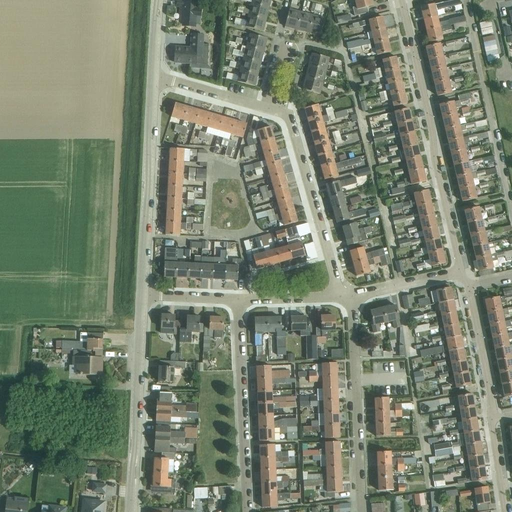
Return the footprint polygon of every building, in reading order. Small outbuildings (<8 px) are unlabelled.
[(371,0),(355,0),(357,7),(353,8),(355,17),(368,13),(367,7),(373,6),(371,0)] [(421,8),(424,20),(437,17),(436,11),(460,5),(459,0),(454,0),(434,5),(421,8)] [(183,23),(196,24),(197,3),(184,2),(183,23)] [(251,3),(248,15),(266,20),(269,8),(251,3)] [(284,27),(296,30),(301,13),(289,10),(284,27)] [(296,30),(308,33),(313,16),(301,13),(296,30)] [(266,20),(248,15),(245,27),(263,32),(266,20)] [(337,18),(338,24),(350,21),(349,15),(337,18)] [(313,16),(308,33),(321,37),(325,19),(313,16)] [(369,21),(352,24),(353,29),(370,25),(372,32),(386,29),(383,17),(369,21)] [(424,20),(427,32),(450,26),(454,25),(466,22),(464,17),(448,20),(449,21),(439,24),(437,17),(424,20)] [(466,22),(454,25),(455,31),(467,28),(466,22)] [(450,26),(427,32),(429,43),(443,40),(441,33),(451,30),(450,26)] [(352,44),(347,45),(348,50),(350,50),(353,49),(389,40),(386,29),(372,32),(374,39),(363,42),(363,41),(352,44)] [(175,47),(175,63),(189,64),(189,69),(207,70),(209,45),(203,44),(203,35),(192,35),(191,48),(175,47)] [(249,35),(246,46),(264,51),(267,39),(249,35)] [(392,52),(389,40),(353,49),(350,50),(351,53),(357,51),(357,52),(365,50),(365,51),(376,48),(378,56),(392,52)] [(426,48),(429,61),(443,57),(440,45),(426,48)] [(246,46),(243,58),(261,63),(264,51),(246,46)] [(312,54),(308,66),(326,71),(329,59),(312,54)] [(386,72),(399,68),(397,57),(383,61),(386,72)] [(446,69),(445,69),(443,57),(429,61),(432,73),(446,69)] [(243,58),(240,70),(258,74),(261,63),(243,58)] [(308,66),(305,78),(323,82),(326,71),(308,66)] [(402,81),(399,68),(386,72),(381,73),(375,74),(376,79),(387,76),(389,84),(402,81)] [(446,69),(432,73),(435,85),(449,81),(446,69)] [(240,70),(237,82),(255,86),(258,74),(240,70)] [(323,82),(305,78),(302,90),(320,94),(323,82)] [(379,93),(380,98),(405,92),(402,81),(389,84),(390,90),(379,93)] [(449,81),(435,85),(438,97),(451,93),(449,81)] [(405,92),(380,98),(381,102),(392,100),(394,107),(408,104),(405,92)] [(440,106),(443,118),(457,115),(455,109),(461,107),(461,105),(469,103),(468,100),(472,99),(470,92),(458,95),(459,101),(440,106)] [(171,117),(183,121),(187,107),(175,104),(171,117)] [(318,105),(305,109),(308,121),(322,117),(318,105)] [(183,121),(195,124),(199,111),(187,107),(183,121)] [(332,107),(326,109),(328,116),(334,114),(332,107)] [(470,107),(461,109),(463,117),(472,115),(470,107)] [(398,125),(412,122),(409,109),(395,113),(396,119),(390,120),(391,122),(383,124),(384,128),(398,125)] [(308,121),(312,133),(325,129),(323,123),(348,116),(347,110),(334,114),(328,116),(308,121)] [(195,124),(207,128),(211,114),(199,111),(195,124)] [(207,128),(219,131),(223,118),(211,114),(207,128)] [(369,119),(370,125),(389,120),(388,115),(369,119)] [(443,118),(446,130),(459,127),(457,115),(443,118)] [(219,131),(231,135),(235,121),(223,118),(219,131)] [(446,130),(449,142),(462,139),(461,132),(467,131),(466,129),(474,127),(475,129),(487,126),(486,120),(473,123),(465,125),(459,127),(446,130)] [(235,121),(231,135),(243,138),(247,125),(235,121)] [(412,122),(398,125),(399,131),(393,132),(394,134),(386,136),(385,134),(373,137),(375,143),(400,137),(400,138),(415,134),(412,122)] [(182,126),(180,133),(187,135),(188,128),(182,126)] [(261,143),(274,139),(271,128),(254,132),(253,136),(249,135),(247,141),(249,147),(255,145),(261,144),(261,143)] [(312,133),(315,145),(328,141),(325,129),(312,133)] [(332,133),(334,139),(350,135),(341,137),(339,131),(332,133)] [(205,133),(204,140),(210,142),(212,135),(205,133)] [(449,142),(451,154),(465,151),(464,145),(470,143),(469,141),(477,139),(477,141),(488,138),(487,133),(476,135),(475,135),(468,136),(469,137),(462,139),(449,142)] [(350,135),(334,139),(336,145),(353,140),(352,134),(350,135)] [(400,138),(403,149),(418,146),(415,134),(400,138)] [(264,155),(277,151),(274,139),(261,143),(261,144),(264,155)] [(229,140),(227,147),(228,147),(225,156),(231,157),(236,142),(229,140)] [(315,145),(318,157),(332,153),(328,141),(315,145)] [(403,149),(406,161),(420,157),(418,146),(403,149)] [(170,149),(169,161),(172,161),(183,162),(184,149),(170,149)] [(267,167),(281,163),(277,151),(264,155),(266,161),(260,163),(260,162),(244,167),(246,173),(262,169),(262,168),(267,166),(267,167)] [(451,154),(454,166),(468,163),(465,151),(451,154)] [(197,162),(208,163),(208,154),(198,153),(197,162)] [(318,157),(322,168),(335,165),(332,153),(318,157)] [(339,157),(341,163),(347,161),(346,155),(339,157)] [(482,163),(483,166),(494,163),(493,156),(481,159),(474,160),(475,165),(482,163)] [(335,165),(322,168),(325,180),(339,177),(337,170),(362,163),(360,157),(335,165)] [(406,161),(409,173),(423,170),(420,157),(406,161)] [(401,162),(400,158),(391,160),(391,158),(381,160),(383,167),(392,165),(392,164),(401,162)] [(169,161),(169,174),(183,175),(183,162),(172,161),(169,161)] [(271,179),(284,175),(281,163),(267,167),(271,179)] [(454,166),(457,178),(471,175),(471,174),(468,163),(454,166)] [(263,174),(262,169),(246,173),(245,173),(247,179),(263,174)] [(357,172),(359,178),(371,175),(369,169),(361,171),(357,172)] [(460,190),(474,187),(472,180),(478,178),(478,177),(485,175),(486,177),(497,174),(496,169),(485,171),(484,170),(476,172),(476,173),(471,174),(471,175),(457,178),(460,190)] [(423,170),(409,173),(410,178),(404,179),(405,182),(398,184),(399,188),(392,190),(393,195),(405,193),(403,187),(412,185),(426,182),(423,170)] [(169,174),(168,186),(172,187),(182,187),(183,175),(169,174)] [(274,190),(287,187),(284,175),(271,179),(274,190)] [(327,186),(330,199),(343,196),(341,188),(357,184),(356,178),(327,186)] [(168,186),(167,199),(182,199),(182,187),(172,187),(168,186)] [(262,194),(268,192),(267,186),(250,191),(251,196),(262,194)] [(277,202),(291,198),(287,187),(274,190),(277,202)] [(474,187),(460,190),(463,202),(476,199),(474,187)] [(417,207),(431,203),(429,192),(414,195),(415,200),(391,206),(392,212),(417,207)] [(330,199),(334,211),(346,208),(343,196),(330,199)] [(350,199),(352,205),(362,202),(361,196),(350,199)] [(281,214),(294,210),(291,198),(277,202),(281,214)] [(167,199),(167,211),(181,211),(182,199),(167,199)] [(394,225),(420,219),(434,215),(431,203),(417,207),(418,213),(393,219),(394,225)] [(346,208),(334,211),(337,224),(350,220),(349,220),(366,215),(364,209),(348,214),(346,208)] [(479,208),(465,211),(468,224),(482,220),(479,208)] [(256,215),(258,220),(269,217),(275,215),(274,209),(267,211),(256,215)] [(378,209),(377,209),(374,210),(368,212),(370,218),(380,216),(378,209)] [(275,215),(269,217),(270,223),(282,220),(284,226),(297,222),(294,210),(281,214),(275,215)] [(167,211),(166,223),(169,223),(180,223),(181,211),(167,211)] [(420,219),(423,231),(437,227),(434,215),(420,219)] [(482,220),(468,224),(471,236),(485,232),(482,220)] [(169,223),(166,223),(165,235),(180,236),(180,230),(203,231),(204,225),(194,224),(186,224),(180,223),(169,223)] [(352,239),(354,245),(365,242),(368,241),(366,235),(372,233),(371,227),(358,231),(357,224),(343,228),(347,241),(352,239)] [(286,237),(286,238),(289,246),(292,260),(305,256),(301,243),(300,237),(296,238),(294,233),(298,232),(297,227),(284,230),(286,237)] [(437,227),(423,231),(425,243),(440,239),(437,227)] [(471,236),(474,248),(488,244),(486,238),(491,237),(491,235),(499,233),(498,229),(490,231),(485,232),(471,236)] [(278,240),(286,237),(284,230),(276,233),(278,240)] [(269,266),(281,263),(277,250),(271,252),(268,240),(272,239),(270,234),(260,237),(262,241),(269,266)] [(410,239),(399,242),(400,248),(420,244),(419,240),(419,239),(411,241),(410,239)] [(428,255),(443,251),(440,239),(425,243),(427,248),(421,249),(422,251),(414,253),(415,258),(428,255)] [(488,244),(474,248),(477,260),(491,257),(490,256),(496,255),(495,254),(496,254),(495,248),(494,247),(502,245),(501,240),(493,242),(493,243),(488,244)] [(190,251),(199,251),(200,242),(191,241),(190,251)] [(260,255),(253,257),(257,270),(269,266),(262,241),(257,242),(260,255)] [(306,244),(311,261),(320,258),(315,241),(306,244)] [(244,243),(247,253),(252,251),(249,242),(244,243)] [(350,252),(353,265),(385,256),(385,255),(384,249),(366,254),(364,249),(367,248),(365,242),(354,245),(356,250),(350,252)] [(277,250),(281,263),(292,260),(289,246),(277,250)] [(177,264),(177,259),(178,249),(165,248),(164,254),(165,254),(165,261),(165,263),(164,263),(163,278),(164,278),(176,278),(177,264)] [(214,265),(213,280),(225,281),(227,250),(222,250),(222,259),(221,260),(220,266),(214,265)] [(491,257),(477,260),(479,272),(493,269),(498,268),(497,261),(496,259),(505,257),(506,259),(511,257),(511,250),(496,254),(495,254),(496,255),(490,256),(491,257)] [(443,251),(428,255),(430,260),(424,262),(425,264),(417,266),(418,270),(431,267),(446,264),(443,251)] [(389,254),(385,255),(385,256),(353,265),(357,277),(371,273),(369,267),(381,264),(382,267),(391,264),(389,254)] [(188,279),(201,280),(202,257),(195,257),(195,265),(189,264),(188,279)] [(214,258),(202,257),(201,280),(213,280),(214,265),(214,258)] [(233,266),(226,266),(225,281),(238,281),(238,282),(238,279),(246,280),(242,260),(233,259),(233,266)] [(396,262),(398,273),(404,272),(402,261),(396,262)] [(176,278),(188,279),(189,264),(177,264),(176,278)] [(436,305),(440,304),(454,301),(451,288),(439,291),(437,291),(433,292),(436,305)] [(511,288),(503,291),(504,297),(511,295),(511,288)] [(402,297),(404,309),(414,307),(411,295),(402,297)] [(486,301),(488,313),(502,310),(501,305),(507,304),(506,301),(511,300),(511,296),(499,299),(499,298),(486,301)] [(440,304),(442,316),(456,313),(454,301),(440,304)] [(396,305),(383,308),(386,323),(392,321),(394,328),(400,327),(398,320),(399,320),(396,305)] [(502,310),(488,313),(490,325),(504,322),(503,316),(509,315),(509,313),(511,312),(511,307),(508,308),(508,309),(502,310)] [(386,323),(383,308),(371,311),(374,325),(372,326),(374,333),(380,332),(378,324),(386,323)] [(424,312),(412,314),(413,321),(425,319),(436,317),(435,312),(424,315),(424,312)] [(442,316),(445,328),(459,325),(456,313),(442,316)] [(161,328),(161,334),(173,335),(180,335),(180,329),(180,322),(175,322),(175,315),(161,315),(161,328)] [(191,333),(199,333),(200,317),(187,316),(186,330),(180,329),(180,335),(179,342),(191,343),(191,333)] [(321,327),(316,327),(316,338),(317,338),(317,344),(325,344),(325,338),(330,338),(330,331),(335,331),(335,316),(321,316),(321,327)] [(204,327),(204,337),(203,360),(207,360),(208,355),(208,352),(210,352),(211,337),(214,337),(214,336),(222,336),(223,318),(210,317),(209,327),(204,327)] [(281,317),(268,318),(268,333),(276,333),(277,349),(277,355),(286,355),(286,349),(285,332),(282,332),(281,317)] [(306,317),(291,317),(291,331),(300,331),(300,337),(306,336),(306,361),(317,360),(316,336),(310,336),(310,329),(306,329),(306,317)] [(265,357),(262,357),(262,347),(263,347),(263,333),(268,333),(268,318),(255,318),(256,347),(256,357),(256,363),(266,363),(265,357)] [(490,325),(493,337),(506,334),(505,328),(511,327),(511,325),(511,324),(511,320),(504,322),(490,325)] [(414,327),(415,334),(439,329),(438,324),(430,326),(429,324),(414,327)] [(445,328),(447,340),(461,337),(459,325),(445,328)] [(493,337),(495,349),(509,347),(509,346),(508,340),(511,339),(511,332),(506,334),(493,337)] [(93,350),(102,350),(103,334),(80,333),(80,342),(62,342),(56,342),(56,344),(51,344),(51,348),(56,348),(55,349),(62,349),(62,351),(70,351),(73,351),(93,352),(93,350)] [(449,352),(450,352),(463,349),(461,337),(447,340),(448,346),(420,351),(422,357),(449,352)] [(511,345),(509,346),(509,347),(495,349),(497,361),(511,359),(511,358),(510,352),(511,351),(511,345)] [(382,347),(373,347),(373,353),(373,358),(383,358),(392,357),(392,352),(382,352),(382,347)] [(405,347),(400,347),(393,347),(393,352),(400,352),(400,357),(405,357),(405,347)] [(450,352),(452,364),(466,362),(463,349),(450,352)] [(93,352),(73,351),(73,357),(72,357),(72,366),(69,366),(69,375),(76,375),(102,376),(102,358),(102,350),(93,350),(93,352)] [(511,357),(511,358),(511,359),(497,361),(500,374),(511,371),(511,357)] [(180,369),(185,369),(185,363),(159,361),(158,382),(173,383),(174,376),(180,376),(180,369)] [(452,364),(454,376),(468,373),(466,362),(452,364)] [(322,371),(309,372),(310,378),(337,376),(337,363),(322,364),(322,371)] [(256,367),(257,380),(272,379),(284,379),(290,379),(290,372),(271,372),(271,367),(256,367)] [(426,380),(425,370),(415,371),(417,381),(426,380)] [(511,371),(500,374),(502,385),(511,383),(511,371)] [(44,372),(35,372),(35,381),(43,382),(44,372)] [(468,373),(454,376),(457,388),(471,385),(468,373)] [(323,389),(338,389),(337,376),(310,378),(310,383),(323,382),(323,389)] [(272,379),(257,380),(257,392),(272,392),(272,384),(284,384),(284,379),(272,379)] [(511,383),(502,385),(505,398),(511,396),(511,383)] [(338,401),(338,389),(323,389),(324,401),(324,402),(338,401)] [(257,392),(258,405),(296,403),(296,402),(286,403),(286,398),(272,399),(272,392),(257,392)] [(157,401),(157,411),(197,413),(197,404),(187,404),(187,407),(172,406),(172,394),(159,393),(158,401),(157,401)] [(460,409),(474,407),(472,395),(458,397),(459,403),(453,404),(453,406),(431,409),(431,414),(460,410),(460,409)] [(375,400),(376,413),(389,412),(389,399),(375,400)] [(324,402),(324,401),(318,401),(318,402),(311,402),(300,402),(301,407),(311,407),(311,406),(318,406),(318,414),(324,414),(339,413),(338,401),(324,402)] [(296,403),(258,405),(258,417),(273,416),(273,409),(296,408),(296,403)] [(395,404),(396,412),(401,411),(412,411),(412,404),(395,404)] [(474,407),(460,409),(460,410),(462,421),(476,419),(474,407)] [(198,413),(197,413),(157,411),(156,422),(171,423),(171,418),(186,419),(186,418),(199,419),(198,413)] [(376,413),(376,425),(390,424),(389,412),(376,413)] [(325,426),(339,426),(339,413),(324,414),(325,426)] [(258,417),(259,430),(274,429),(297,428),(296,419),(282,420),(273,423),(273,416),(258,417)] [(462,421),(464,434),(478,431),(476,419),(462,421)] [(390,424),(376,425),(377,438),(390,437),(396,437),(402,437),(402,430),(390,430),(390,424)] [(340,439),(339,426),(325,426),(318,426),(318,427),(312,427),(303,427),(304,432),(319,431),(319,432),(325,432),(325,439),(340,439)] [(156,427),(156,438),(185,439),(187,439),(197,440),(193,439),(194,431),(186,431),(186,434),(170,433),(171,428),(156,427)] [(274,441),(274,433),(287,433),(288,439),(297,439),(297,428),(274,429),(259,430),(259,442),(274,441)] [(451,443),(434,446),(434,451),(435,451),(450,449),(461,447),(466,446),(480,443),(478,431),(464,434),(465,440),(458,441),(459,443),(451,444),(451,443)] [(185,439),(156,438),(155,453),(176,454),(177,449),(170,448),(170,444),(185,445),(185,439)] [(55,442),(54,451),(65,452),(66,443),(55,442)] [(303,451),(303,457),(341,455),(340,443),(326,443),(326,450),(303,451)] [(454,460),(468,458),(482,456),(480,443),(466,446),(467,451),(461,452),(461,455),(454,456),(454,460)] [(275,445),(260,446),(260,459),(294,457),(289,457),(288,452),(275,452),(275,445)] [(450,449),(435,451),(436,457),(451,455),(450,449)] [(154,459),(154,473),(168,473),(173,474),(174,458),(174,454),(162,453),(162,459),(154,459)] [(377,454),(378,466),(392,465),(398,465),(404,465),(415,464),(415,458),(404,459),(404,458),(391,459),(391,453),(377,454)] [(341,455),(312,456),(312,462),(320,461),(320,459),(326,458),(327,468),(341,467),(341,455)] [(464,467),(456,468),(456,472),(470,470),(484,468),(482,456),(468,458),(469,463),(463,464),(464,467)] [(260,459),(261,471),(276,470),(275,463),(294,462),(294,457),(260,459)] [(31,460),(26,465),(32,471),(37,466),(31,460)] [(378,466),(379,478),(392,477),(392,465),(378,466)] [(44,467),(43,474),(54,476),(55,469),(44,467)] [(342,480),(341,467),(327,468),(327,475),(321,475),(321,480),(321,481),(342,480)] [(484,468),(470,470),(471,475),(465,476),(466,479),(458,480),(458,484),(472,482),(486,480),(484,468)] [(276,482),(276,470),(261,471),(261,484),(276,483),(276,482)] [(168,473),(154,473),(153,486),(160,487),(160,493),(176,494),(176,489),(178,489),(180,484),(174,483),(174,480),(167,480),(168,473)] [(434,482),(435,488),(446,486),(444,474),(437,476),(437,481),(434,482)] [(392,477),(379,478),(379,491),(393,490),(392,477)] [(321,480),(308,481),(304,481),(304,487),(328,486),(328,492),(325,493),(325,498),(335,498),(335,492),(342,492),(342,480),(321,481),(321,480)] [(277,495),(276,489),(283,488),(283,487),(290,487),(290,482),(282,483),(282,482),(276,482),(276,483),(261,484),(262,496),(277,495)] [(93,485),(92,491),(105,493),(106,487),(106,486),(93,485)] [(219,487),(219,494),(219,495),(231,495),(231,487),(219,487)] [(474,490),(460,493),(460,497),(475,495),(475,497),(477,505),(477,511),(485,511),(489,511),(488,503),(490,503),(487,487),(474,489),(474,490)] [(430,493),(432,508),(439,507),(437,492),(430,493)] [(277,495),(262,496),(262,508),(277,508),(277,501),(284,501),(284,499),(301,499),(300,493),(277,495)] [(425,506),(423,494),(414,495),(416,507),(425,506)] [(400,497),(395,497),(395,511),(403,511),(403,501),(400,501),(400,497)] [(6,498),(4,511),(26,511),(28,503),(12,501),(13,499),(6,498)] [(84,501),(82,511),(102,511),(104,503),(84,501)] [(382,511),(384,511),(384,503),(371,503),(371,511),(382,511)]
